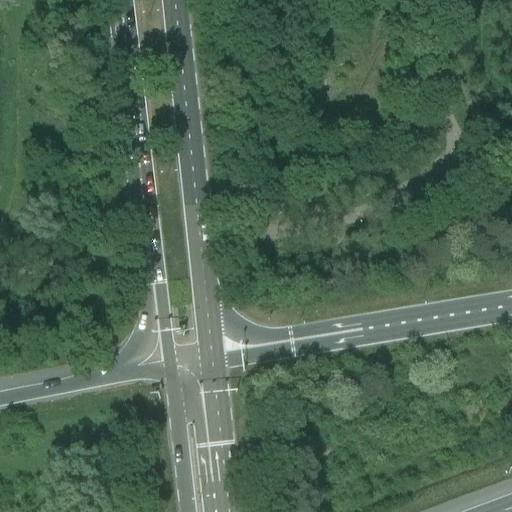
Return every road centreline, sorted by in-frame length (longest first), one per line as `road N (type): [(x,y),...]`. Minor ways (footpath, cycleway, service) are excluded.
road 1 (secondary): [(122,0),(170,368)]
road 2 (secondary): [(212,363),(173,0)]
road 3 (motorway): [(511,314),(212,363)]
road 4 (motorway): [(170,368),(0,400)]
road 5 (secondary): [(227,511),(212,363)]
road 6 (secondary): [(170,368),(186,511)]
